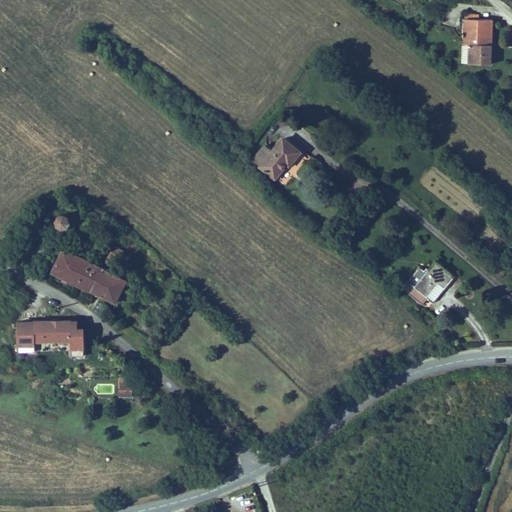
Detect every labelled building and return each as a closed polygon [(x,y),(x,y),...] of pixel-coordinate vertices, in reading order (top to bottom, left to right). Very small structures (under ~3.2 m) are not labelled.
[(460,58),(459,76),(491,77),(491,70),(491,58),(485,58),(486,32),(477,32),(465,32),(464,58),(460,58)] [(324,110),(320,117),(330,122),(334,115),(324,110)] [(263,145),(250,163),(275,181),(285,168),(288,170),(302,152),(281,137),(270,151),(263,145)] [(61,228),(64,229),(67,228),(70,227),(72,224),(72,221),(71,218),(70,215),(67,214),(64,214),(61,215),(58,217),(57,220),(57,223),(58,226),(61,228)] [(129,280),(64,248),(52,272),(85,288),(118,304),(129,280)] [(426,299),(432,303),(441,292),(453,277),(435,263),(429,270),(425,267),(423,270),(419,267),(404,285),(411,291),(407,296),(420,307),(426,299)] [(85,355),(85,327),(78,327),(78,319),(75,319),(20,319),(20,349),(36,349),(36,338),(72,338),(72,354),(85,355)] [(120,377),(120,397),(134,397),(134,383),(120,377)]
